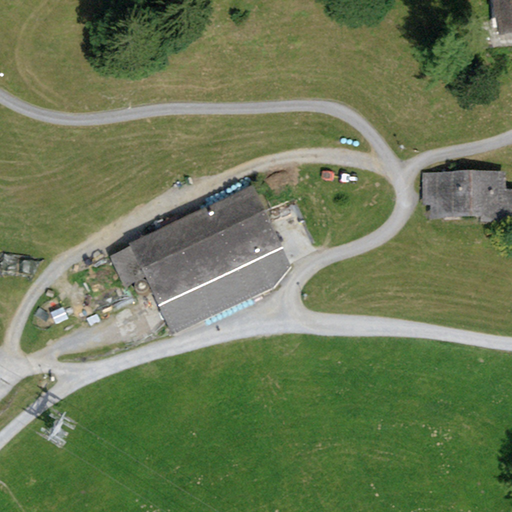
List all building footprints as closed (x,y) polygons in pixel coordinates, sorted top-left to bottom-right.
[(503,11),(505,28),(511,26),(511,0),(494,0),(496,12),(503,11)] [(502,213),(505,218),(511,217),(511,192),(502,193),(502,173),(480,174),(480,176),(445,176),(445,173),(438,173),(438,177),(425,177),(425,201),(443,201),(443,213),(499,213),(502,213)] [(272,286),(288,268),(252,192),(114,257),(126,284),(146,275),(173,332),(272,286)] [(135,283),(135,289),(139,293),(144,293),(149,290),(149,284),(146,280),(140,279),(135,283)] [(142,298),(142,304),(147,308),(152,308),(156,303),(156,298),(152,294),(146,294),(142,298)]
